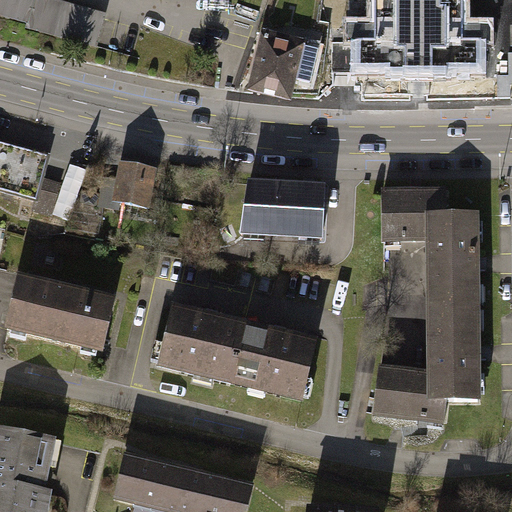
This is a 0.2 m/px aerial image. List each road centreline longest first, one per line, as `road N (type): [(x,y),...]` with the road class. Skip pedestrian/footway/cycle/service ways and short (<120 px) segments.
road 1 (residential): [(0,372),(369,457),(434,464),(511,455)]
road 2 (secondary): [(0,79),(161,120),(302,137),(511,140)]
